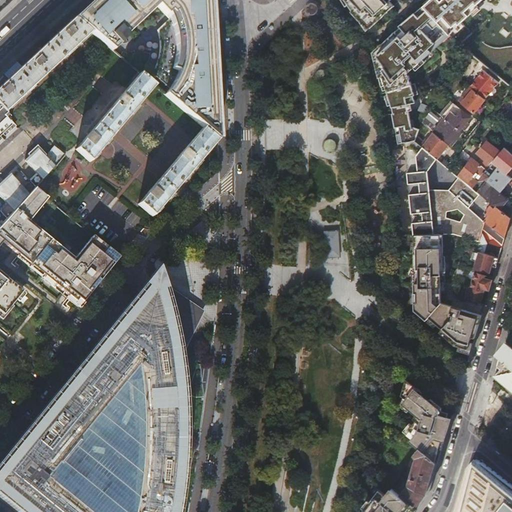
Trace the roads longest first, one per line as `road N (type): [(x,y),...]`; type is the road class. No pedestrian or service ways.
road 1 (residential): [(241,172),(145,250),(0,433)]
road 2 (residential): [(211,511),(236,323),(241,172)]
road 3 (residential): [(511,265),(436,511)]
road 4 (residential): [(241,172),(236,40)]
